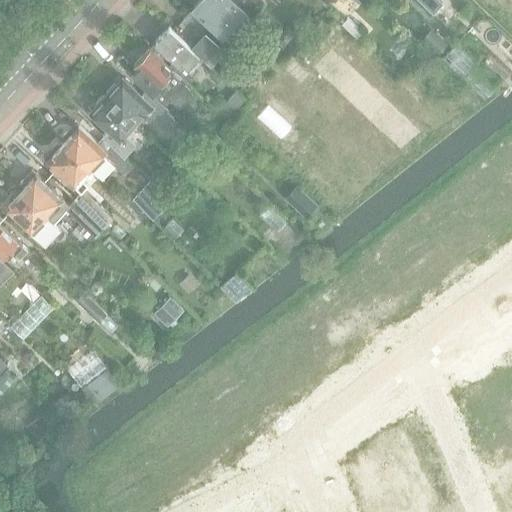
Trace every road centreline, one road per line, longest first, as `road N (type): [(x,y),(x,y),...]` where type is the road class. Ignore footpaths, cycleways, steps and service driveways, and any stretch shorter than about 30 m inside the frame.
road 1 (residential): [(285,450),(511,270)]
road 2 (secondary): [(0,88),(85,0)]
